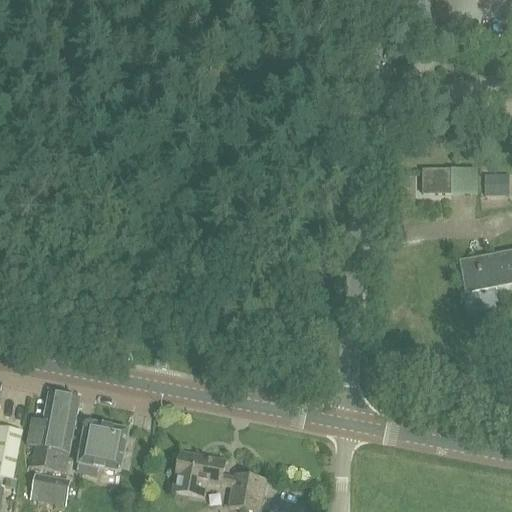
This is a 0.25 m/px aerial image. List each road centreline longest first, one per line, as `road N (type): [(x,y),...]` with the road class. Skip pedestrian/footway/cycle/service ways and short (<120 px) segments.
road 1 (unclassified): [(347,424),(379,0)]
road 2 (primary): [(347,424),(0,355)]
road 3 (primary): [(511,457),(347,424)]
